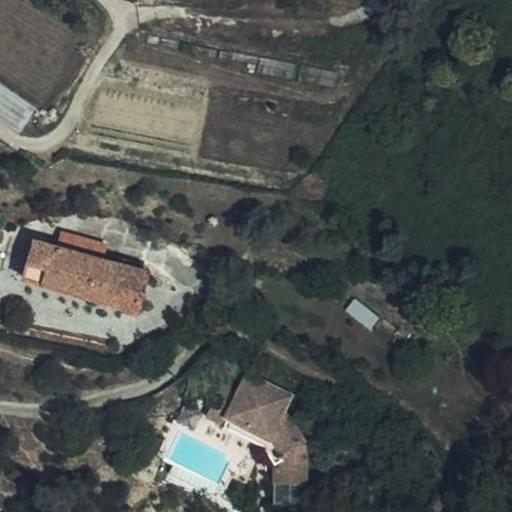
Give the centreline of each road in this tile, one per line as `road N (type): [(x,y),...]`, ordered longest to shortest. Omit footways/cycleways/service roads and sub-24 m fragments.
road 1 (track): [(428,511),(427,472),(408,439),(365,398),(268,345),(237,334),(203,338)]
road 2 (track): [(203,338),(136,362),(66,366),(0,347)]
road 3 (track): [(185,13),(305,25),(346,19),(378,0)]
